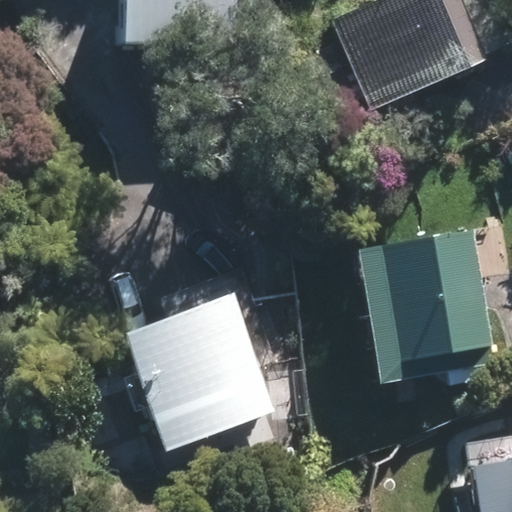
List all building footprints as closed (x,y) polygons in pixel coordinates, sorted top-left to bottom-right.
[(208,0),(98,0),(99,35),(208,36),(208,0)] [(440,0),(418,0),(347,34),(383,109),(472,67),(440,0)] [(457,233),(341,251),(361,378),(478,360),(457,233)] [(205,294),(107,334),(151,444),(250,405),(205,294)] [(511,511),(511,451),(498,454),(506,511),(511,511)]
